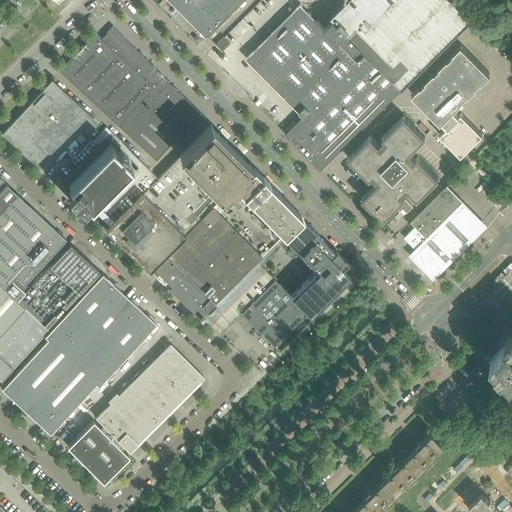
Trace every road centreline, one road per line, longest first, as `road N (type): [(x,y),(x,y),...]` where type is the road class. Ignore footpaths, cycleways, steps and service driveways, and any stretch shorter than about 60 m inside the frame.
road 1 (unclassified): [(111,511),(239,377),(0,158)]
road 2 (unclassified): [(433,314),(121,0)]
road 3 (secondary): [(433,314),(232,511)]
road 4 (secondary): [(282,511),(459,338)]
road 5 (unclassified): [(104,511),(0,416)]
road 6 (unclassified): [(0,84),(94,0)]
